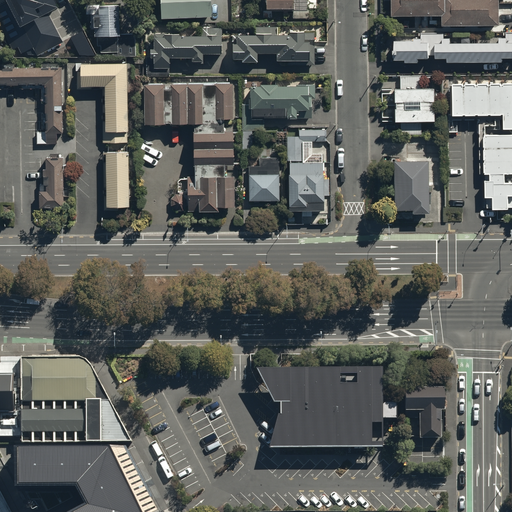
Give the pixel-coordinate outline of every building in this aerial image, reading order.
[(0,0),(0,22),(13,49),(19,46),(22,52),(33,46),(37,54),(62,41),(48,12),(58,7),(54,0),(0,0)] [(160,0),(161,17),(208,17),(208,22),(217,22),(217,14),(210,14),(209,0),(160,0)] [(265,0),(265,8),(293,9),(292,18),(309,18),(309,8),(316,9),(316,0),(265,0)] [(443,25),(500,25),(500,22),(511,21),(511,3),(500,4),(499,0),(392,0),(393,15),(442,14),(443,25)] [(135,34),(119,34),(119,4),(98,4),(98,13),(90,13),(90,36),(96,36),(96,45),(101,45),(101,51),(117,51),(117,56),(135,56),(135,34)] [(147,76),(170,76),(169,57),(190,57),(190,61),(202,61),(202,54),(220,54),(220,27),(201,27),(201,35),(178,35),(178,34),(164,34),(164,37),(153,37),(153,42),(150,42),(150,56),(147,56),(147,76)] [(276,27),(255,27),(255,34),(236,35),(236,43),(231,43),(231,58),(241,58),(241,61),(256,61),(256,52),(276,52),(276,60),(306,60),(306,65),(314,64),(313,32),(302,32),(302,31),(288,31),(288,34),(276,34),(276,27)] [(447,62),(502,61),(502,57),(511,57),(511,32),(506,32),(506,35),(497,35),(497,39),(454,39),(454,35),(449,35),(448,29),(441,29),(441,33),(421,33),(421,37),(390,37),(391,62),(418,62),(418,58),(429,58),(429,55),(435,55),(435,57),(447,57),(447,62)] [(70,38),(79,55),(95,55),(83,31),(70,38)] [(128,132),(127,63),(82,64),(77,64),(78,89),(103,89),(104,141),(128,141),(128,132)] [(64,132),(64,66),(0,66),(0,85),(48,85),(48,133),(38,134),(39,143),(43,143),(57,143),(57,132),(64,132)] [(511,82),(452,84),(453,115),(503,115),(503,128),(511,128),(511,82)] [(230,83),(144,84),(144,124),(193,123),(194,177),(183,177),(178,181),(178,194),(175,194),(171,199),(171,206),(177,211),(217,210),(217,205),(232,205),(232,176),(224,176),(223,164),(232,163),(231,131),(222,132),(222,118),(231,118),(230,83)] [(259,85),(249,85),(249,96),(248,96),(248,103),(241,103),(241,148),(251,148),(251,129),(263,129),(263,117),(286,116),(286,118),(296,118),(296,117),(310,117),(310,97),(314,97),(314,83),(295,84),(295,85),(277,85),(277,84),(259,84),(259,85)] [(432,88),(393,88),(394,121),(432,121),(432,88)] [(285,135),(286,159),(302,159),(301,139),(325,139),(325,128),(297,128),(297,135),(285,135)] [(511,134),(484,136),(485,173),(490,173),(491,180),(485,180),(486,196),(487,196),(488,207),(511,206),(511,182),(506,182),(505,174),(511,173),(511,134)] [(105,207),(127,207),(127,151),(105,151),(105,207)] [(248,200),(279,199),(278,155),(258,155),(258,163),(248,163),(248,200)] [(63,207),(63,157),(46,157),(46,169),(44,169),(44,184),(46,184),(46,191),(39,191),(39,207),(63,207)] [(427,159),(392,160),(393,209),(411,209),(411,212),(427,212),(427,210),(431,210),(430,184),(427,184),(427,159)] [(322,160),(287,160),(288,209),(322,209),(322,193),(327,193),(327,175),(322,175),(322,160)] [(21,358),(1,359),(1,365),(0,365),(0,379),(14,379),(14,417),(1,417),(1,431),(1,438),(22,437),(22,444),(87,443),(101,443),(130,442),(113,406),(94,368),(90,363),(86,360),(82,358),(77,357),(43,357),(21,358)] [(390,364),(252,364),(278,410),(269,443),(269,449),(390,449),(390,419),(401,419),(401,397),(390,397),(390,364)] [(0,431),(1,431),(1,417),(14,417),(14,379),(0,379),(0,431)] [(407,413),(420,413),(420,438),(442,438),(442,413),(446,413),(445,388),(407,388),(407,413)] [(87,505),(73,511),(159,511),(148,493),(123,450),(122,448),(17,449),(18,485),(38,485),(76,485),(87,505)] [(0,511),(10,511),(0,492),(0,511)]
